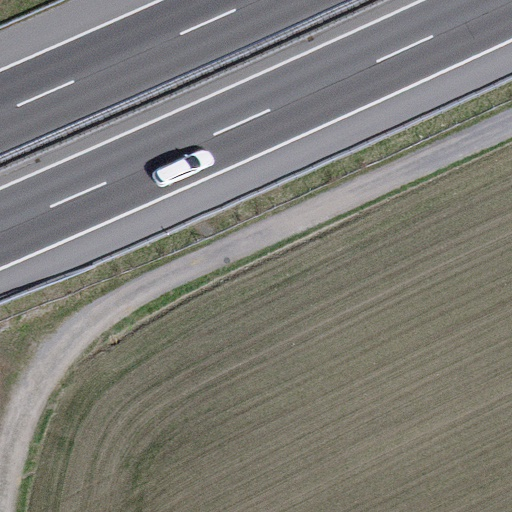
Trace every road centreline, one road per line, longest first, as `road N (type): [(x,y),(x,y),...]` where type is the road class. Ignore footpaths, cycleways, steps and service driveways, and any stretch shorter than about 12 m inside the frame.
road 1 (track): [(62,511),(73,421),(108,337),(170,287),(511,136)]
road 2 (motorway): [(0,231),(511,2)]
road 3 (motorway): [(251,0),(0,111)]
